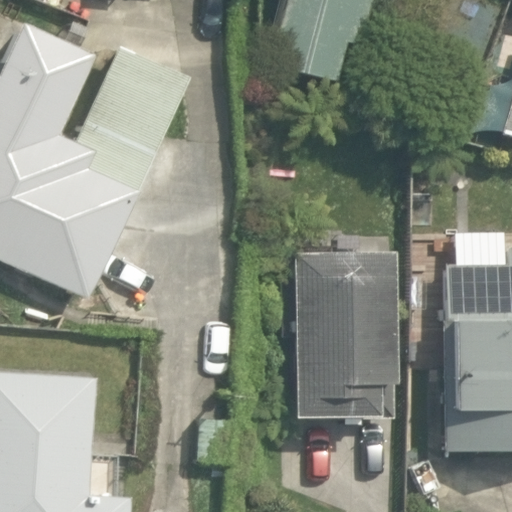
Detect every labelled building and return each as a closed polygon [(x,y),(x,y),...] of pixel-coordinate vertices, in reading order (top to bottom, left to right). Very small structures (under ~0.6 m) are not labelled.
[(363,0),(265,0),(258,69),(355,80),(363,0)] [(511,8),(507,7),(469,128),(511,141),(511,8)] [(57,51),(0,28),(0,273),(66,300),(105,200),(117,205),(171,68),(93,37),(49,148),(23,137),(57,51)] [(369,239),(270,240),(272,420),(370,419),(369,239)] [(511,241),(408,241),(408,454),(511,453),(511,241)] [(0,511),(101,511),(102,499),(72,497),(81,379),(0,372),(0,511)]
